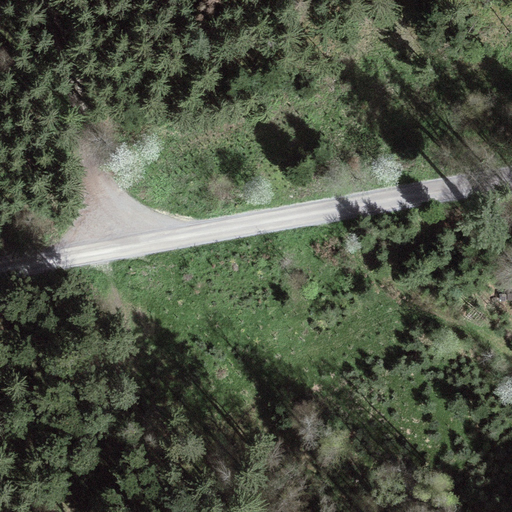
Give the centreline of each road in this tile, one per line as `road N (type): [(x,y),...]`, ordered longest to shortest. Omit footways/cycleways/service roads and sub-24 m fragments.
road 1 (unclassified): [(0,270),(511,177)]
road 2 (track): [(34,0),(56,40),(119,249)]
